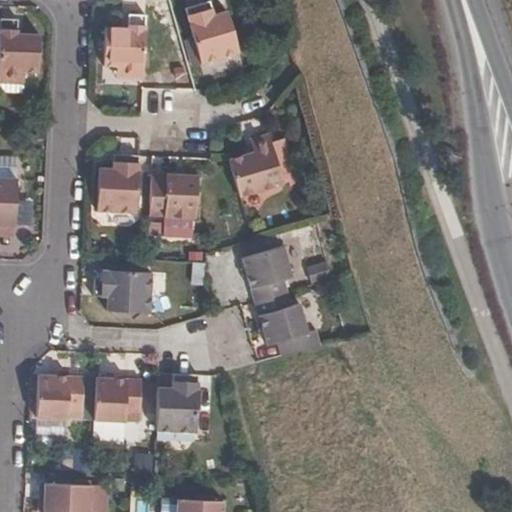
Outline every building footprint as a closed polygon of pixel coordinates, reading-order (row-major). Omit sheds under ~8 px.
[(210,2),(202,4),(206,17),(213,15),(210,2)] [(206,17),(202,4),(186,9),(203,64),(240,53),(228,11),(213,15),(206,17)] [(117,70),(142,71),(145,15),(128,14),(127,28),(104,27),(102,65),(117,65),(117,70)] [(0,73),(22,75),(22,70),(37,71),(38,33),(15,31),(16,18),(0,17),(0,73)] [(142,71),(117,70),(116,77),(142,78),(142,71)] [(252,151),(244,154),(226,159),(237,195),(282,181),(269,140),(266,132),(248,138),(250,146),(252,151)] [(285,135),(269,140),(282,181),(298,175),(298,174),(285,135)] [(114,153),(113,168),(122,169),(122,154),(114,153)] [(122,169),(113,168),(98,168),(97,210),(136,211),(138,154),(122,154),(122,169)] [(0,223),(13,224),(15,178),(16,165),(0,164),(0,223)] [(195,174),(149,173),(148,206),(164,206),(164,215),(195,215),(195,174)] [(241,256),(254,300),(286,291),(282,277),(290,274),(281,244),(241,256)] [(107,287),(107,296),(106,309),(150,312),(152,273),(93,269),(93,286),(107,287)] [(107,287),(93,286),(93,295),(107,296),(107,287)] [(290,304),(286,291),(254,300),(267,344),(277,341),(307,332),(298,302),(290,304)] [(281,355),(320,344),(315,329),(307,332),(277,341),(281,355)] [(82,408),(83,375),(38,373),(36,415),(67,417),(67,407),(82,408)] [(172,373),(171,386),(179,387),(180,374),(172,373)] [(179,387),(171,386),(156,386),(154,429),(195,431),(197,375),(180,374),(179,387)] [(140,377),(95,375),(94,416),(124,418),(124,410),(139,411),(140,377)] [(90,511),(91,483),(44,480),(43,511),(90,511)] [(223,511),(224,498),(177,497),(176,511),(223,511)] [(174,511),(175,502),(162,502),(160,511),(174,511)]
